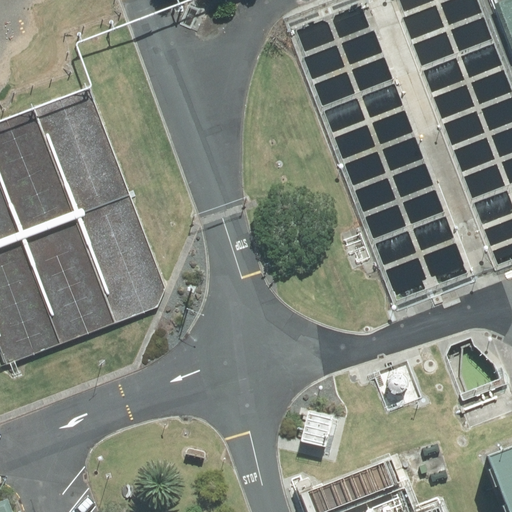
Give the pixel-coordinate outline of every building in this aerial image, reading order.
[(511,0),(505,0),(495,4),(511,50),(511,0)] [(331,417),(306,412),(301,443),(326,448),(331,417)] [(511,480),(511,444),(501,449),(511,480)] [(389,462),(301,494),(307,511),(345,511),(400,492),(389,462)] [(0,511),(15,511),(11,501),(0,505),(0,511)] [(445,511),(441,502),(415,511),(445,511)]
